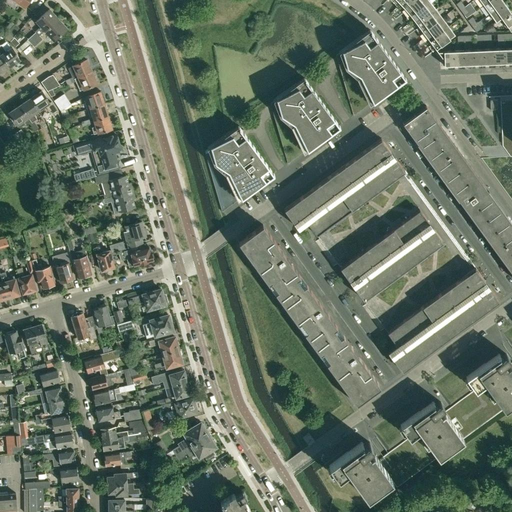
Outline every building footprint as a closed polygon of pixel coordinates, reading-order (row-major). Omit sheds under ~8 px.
[(410,0),(403,7),(406,10),(402,13),(407,17),(410,14),(427,0),(410,0)] [(428,0),(427,0),(410,14),(407,17),(410,22),(414,20),(417,23),(436,8),(428,0)] [(490,13),(504,3),(502,0),(490,0),(484,5),(490,13)] [(460,9),(465,6),(460,1),(456,4),(460,9)] [(496,21),(510,11),(504,3),(490,13),(496,21)] [(465,6),(460,9),(464,15),(469,12),(465,6)] [(417,23),(419,26),(415,29),(419,34),(423,31),(442,17),(436,8),(417,23)] [(39,35),(43,31),(58,18),(49,9),(36,20),(42,26),(27,39),(31,43),(39,35)] [(511,13),(510,11),(496,21),(496,22),(501,18),(511,30),(511,13)] [(442,17),(423,31),(419,34),(423,39),(427,36),(429,40),(448,26),(442,17)] [(472,26),(476,23),(472,17),(468,20),(472,26)] [(53,40),(59,35),(67,28),(58,18),(43,31),(47,35),(48,34),(53,40)] [(476,23),(472,26),(476,32),(480,28),(476,23)] [(5,37),(9,41),(20,29),(16,25),(5,37)] [(429,40),(432,44),(428,46),(432,52),(455,35),(448,26),(429,40)] [(343,50),(340,53),(339,52),(336,55),(336,56),(353,116),(406,78),(371,31),(371,30),(369,31),(351,45),(342,49),(343,50)] [(21,38),(18,34),(11,40),(17,46),(20,43),(19,41),(21,38)] [(34,46),(42,39),(39,35),(31,43),(34,46)] [(12,47),(6,51),(2,45),(1,46),(0,45),(0,53),(1,54),(9,66),(14,63),(16,64),(19,62),(19,60),(20,59),(12,47)] [(495,63),(506,62),(505,48),(495,49),(495,63)] [(465,64),(475,64),(474,49),(464,50),(465,64)] [(475,64),(485,63),(485,49),(474,49),(475,64)] [(485,63),(495,63),(495,49),(485,49),(485,63)] [(444,65),(455,65),(454,50),(438,51),(442,57),(444,57),(444,65)] [(455,65),(465,64),(464,50),(454,50),(455,65)] [(0,72),(9,66),(1,54),(0,54),(0,72)] [(75,78),(92,71),(86,59),(73,65),(68,67),(72,77),(74,76),(75,78)] [(80,90),(88,87),(97,82),(92,71),(75,78),(74,76),(72,77),(70,78),(72,82),(75,80),(80,90)] [(41,81),(48,91),(60,85),(53,74),(48,76),(41,81)] [(276,99),(274,101),(274,100),(270,103),(288,164),(304,152),(340,126),(324,104),(324,105),(315,92),(305,78),(284,93),(276,97),(276,99)] [(49,102),(47,99),(41,90),(30,98),(39,110),(45,105),(49,111),(51,110),(54,115),(58,112),(57,109),(51,101),(49,102)] [(90,107),(104,103),(106,102),(104,95),(102,96),(100,91),(86,95),(88,101),(90,107)] [(57,106),(68,99),(64,94),(54,100),(57,106)] [(34,113),(39,110),(30,98),(20,105),(32,122),(34,121),(37,118),(34,113)] [(68,99),(57,106),(61,110),(71,104),(68,99)] [(90,121),(108,115),(104,103),(90,107),(90,108),(87,109),(90,119),(89,119),(90,121)] [(36,124),(34,121),(32,122),(20,105),(9,112),(20,127),(25,124),(30,123),(32,127),(36,124)] [(426,105),(403,122),(418,143),(461,198),(459,200),(511,272),(511,224),(485,191),(488,190),(426,105)] [(94,133),(102,131),(112,128),(111,126),(113,125),(111,121),(110,121),(108,115),(90,121),(89,119),(85,120),(87,125),(91,124),(94,133)] [(211,147),(208,148),(204,151),(222,212),(274,173),(259,152),(240,127),(239,126),(219,141),(210,145),(211,147)] [(16,133),(24,145),(29,141),(21,129),(16,133)] [(120,148),(116,135),(101,139),(101,137),(73,145),(75,150),(76,149),(77,154),(92,149),(98,173),(119,167),(117,159),(116,160),(114,152),(119,151),(119,149),(120,148)] [(307,222),(316,234),(405,170),(381,138),(284,208),(298,228),(307,222)] [(0,157),(1,157),(2,157),(9,152),(3,143),(3,144),(0,139),(0,157)] [(93,168),(80,172),(83,180),(95,176),(96,176),(96,175),(95,175),(93,168)] [(121,189),(132,186),(130,182),(128,183),(125,175),(119,176),(117,170),(95,176),(97,183),(104,181),(107,193),(103,194),(105,198),(122,193),(121,189)] [(120,211),(125,210),(135,207),(132,199),(135,198),(132,186),(121,189),(122,193),(105,198),(106,202),(112,201),(113,204),(117,203),(120,211)] [(420,209),(340,267),(364,299),(443,241),(420,209)] [(44,226),(47,233),(61,228),(58,221),(44,226)] [(143,228),(141,221),(125,225),(127,232),(125,232),(129,247),(134,245),(133,243),(142,241),(141,236),(145,235),(145,234),(147,233),(145,227),(143,228)] [(239,242),(356,403),(381,386),(263,224),(239,242)] [(85,235),(87,235),(93,233),(98,232),(96,226),(84,229),(84,230),(85,235)] [(122,241),(109,245),(111,252),(124,248),(123,244),(122,241)] [(84,250),(74,252),(72,244),(68,245),(72,261),(74,266),(75,266),(78,277),(85,275),(85,276),(90,275),(91,273),(84,250)] [(108,246),(109,250),(99,252),(97,245),(93,246),(95,254),(97,254),(102,270),(107,268),(108,270),(113,268),(112,267),(114,266),(110,253),(111,252),(109,245),(108,246)] [(149,246),(136,250),(135,248),(134,245),(129,247),(124,248),(111,252),(110,253),(117,251),(121,261),(127,259),(129,267),(134,265),(153,260),(153,259),(154,257),(153,253),(150,252),(149,246)] [(41,263),(38,264),(35,253),(30,254),(38,281),(40,280),(42,287),(44,286),(45,288),(53,285),(53,284),(55,283),(50,266),(43,268),(41,263)] [(73,278),(66,255),(53,259),(57,273),(58,272),(61,282),(67,280),(67,281),(72,280),(71,279),(73,278)] [(29,272),(34,270),(31,260),(26,261),(29,272)] [(36,289),(31,274),(24,276),(21,266),(16,267),(23,293),(28,291),(28,293),(36,290),(35,289),(36,289)] [(475,267),(387,332),(397,344),(388,351),(402,370),(499,300),(475,267)] [(0,273),(2,280),(7,297),(11,296),(11,297),(19,295),(18,294),(19,294),(15,279),(8,281),(5,271),(0,271),(0,273)] [(147,309),(165,304),(165,302),(167,301),(165,296),(163,296),(161,288),(127,298),(129,303),(130,302),(131,303),(138,301),(138,303),(145,301),(147,309)] [(112,316),(109,317),(106,305),(105,306),(103,305),(100,305),(99,307),(93,309),(96,319),(94,319),(98,332),(103,331),(101,324),(103,324),(104,327),(114,324),(112,316)] [(122,320),(119,309),(113,311),(116,322),(122,320)] [(78,338),(89,334),(91,340),(97,338),(93,325),(90,326),(88,321),(86,321),(83,312),(76,312),(71,316),(78,338)] [(173,324),(171,323),(168,314),(149,320),(150,322),(143,324),(147,337),(173,330),(172,328),(173,326),(173,324)] [(134,327),(132,320),(117,324),(119,331),(134,327)] [(49,350),(49,348),(47,343),(48,343),(44,331),(45,330),(44,324),(42,324),(42,323),(35,326),(39,340),(43,350),(43,352),(49,350)] [(39,340),(35,326),(32,326),(32,325),(25,327),(26,328),(24,329),(31,355),(37,353),(36,352),(43,350),(39,340)] [(4,334),(9,352),(18,350),(20,357),(26,356),(20,335),(17,335),(16,331),(14,332),(13,331),(6,333),(4,334)] [(159,340),(160,343),(163,354),(180,349),(178,343),(176,342),(175,336),(159,340)] [(182,362),(180,356),(181,354),(180,349),(163,354),(165,361),(154,364),(156,370),(161,368),(161,369),(167,367),(167,369),(175,367),(174,364),(182,362)] [(88,372),(104,368),(101,358),(108,357),(106,352),(93,356),(94,357),(85,360),(86,365),(85,367),(86,370),(88,371),(88,372)] [(511,366),(510,364),(507,366),(504,363),(510,359),(506,354),(501,358),(498,355),(500,354),(499,353),(466,377),(475,389),(476,390),(485,383),(503,408),(511,402),(511,401),(511,365),(511,366)] [(45,360),(47,368),(54,366),(52,358),(45,360)] [(511,403),(511,362),(510,364),(511,366),(511,365),(511,401),(511,402),(503,408),(485,383),(476,390),(475,389),(471,392),(453,405),(444,412),(446,414),(463,437),(455,442),(451,446),(445,450),(437,455),(419,431),(410,438),(409,437),(379,459),(392,477),(384,482),(379,486),(373,490),(366,495),(367,497),(391,479),(397,487),(439,456),(511,403)] [(133,382),(132,375),(130,368),(119,371),(106,374),(90,378),(92,389),(112,384),(111,377),(122,375),(122,373),(124,373),(127,386),(134,385),(133,382)] [(41,375),(41,378),(44,386),(59,381),(59,380),(60,378),(59,375),(57,374),(56,369),(40,373),(41,375)] [(163,381),(165,388),(189,381),(187,375),(185,374),(184,369),(169,373),(169,371),(157,374),(159,382),(163,381)] [(132,375),(133,382),(147,378),(145,372),(132,375)] [(191,393),(190,389),(191,387),(189,381),(165,388),(168,397),(156,400),(157,406),(163,404),(166,403),(168,402),(177,400),(176,398),(191,393)] [(24,383),(16,385),(19,393),(25,392),(24,390),(25,389),(24,383)] [(115,394),(120,392),(136,389),(134,385),(127,386),(93,393),(95,399),(94,400),(94,402),(96,403),(96,404),(116,400),(115,394)] [(48,401),(63,398),(63,397),(64,396),(63,392),(62,391),(61,386),(45,389),(45,387),(35,389),(36,394),(46,391),(48,401)] [(196,404),(194,404),(192,397),(177,402),(177,400),(168,402),(166,403),(163,404),(164,407),(171,406),(174,418),(196,411),(196,410),(197,408),(196,404)] [(52,416),(51,414),(66,410),(65,405),(66,403),(65,400),(64,399),(63,398),(48,401),(51,412),(35,415),(36,419),(41,418),(52,416)] [(446,414),(444,412),(444,411),(441,414),(439,411),(444,407),(441,401),(435,406),(433,403),(434,402),(433,401),(400,425),(409,437),(410,438),(419,431),(437,455),(445,450),(451,446),(455,442),(463,437),(446,414)] [(11,420),(18,419),(17,405),(10,406),(11,420)] [(120,417),(119,411),(113,412),(112,406),(97,408),(97,410),(96,411),(97,415),(98,415),(99,421),(114,418),(120,417)] [(123,421),(128,421),(144,418),(141,408),(128,410),(128,411),(122,412),(123,421)] [(42,422),(53,420),(54,431),(70,428),(70,427),(71,426),(70,420),(68,421),(67,415),(52,418),(52,416),(41,418),(42,422)] [(145,420),(144,418),(128,421),(129,428),(138,427),(139,434),(147,432),(148,432),(147,430),(145,420)] [(19,434),(18,422),(18,419),(11,420),(13,435),(19,434)] [(151,419),(145,420),(147,430),(154,428),(151,419)] [(201,422),(192,427),(189,422),(181,426),(184,432),(188,439),(185,441),(186,443),(184,445),(182,443),(173,449),(176,454),(208,434),(205,429),(206,426),(203,423),(201,423),(201,422)] [(102,439),(128,435),(127,431),(116,433),(115,427),(101,429),(102,439)] [(147,432),(139,434),(138,434),(139,441),(148,439),(147,432)] [(302,436),(309,446),(315,441),(309,432),(302,436)] [(31,443),(56,439),(57,447),(47,448),(48,450),(48,453),(65,451),(65,446),(73,445),(72,444),(74,442),(73,439),(71,438),(71,433),(55,435),(55,433),(30,437),(31,443)] [(211,449),(216,446),(215,445),(216,443),(214,439),(211,439),(208,434),(176,454),(179,459),(188,453),(189,455),(195,451),(194,450),(194,449),(199,456),(203,454),(206,458),(214,454),(211,449)] [(125,447),(124,441),(128,440),(128,435),(102,439),(103,444),(102,446),(102,448),(104,449),(104,450),(125,447)] [(392,477),(379,459),(375,454),(374,454),(373,452),(369,454),(367,451),(373,447),(369,442),(363,446),(361,443),(363,442),(362,441),(329,465),(338,478),(348,471),(366,496),(366,495),(373,490),(379,486),(384,482),(392,477)] [(61,465),(61,463),(75,461),(75,460),(75,459),(75,456),(74,455),(73,450),(65,451),(48,453),(43,454),(44,459),(53,457),(54,464),(53,464),(53,466),(61,465)] [(126,457),(132,456),(138,455),(137,450),(104,454),(106,465),(127,463),(126,457)] [(164,462),(165,461),(168,459),(168,458),(166,454),(165,454),(164,452),(162,453),(159,455),(161,457),(164,462)] [(76,467),(62,469),(62,467),(51,468),(51,473),(58,472),(58,474),(60,474),(61,482),(77,480),(77,479),(78,477),(78,474),(76,473),(76,467)] [(106,478),(106,485),(127,483),(126,478),(138,477),(138,472),(136,472),(114,473),(115,476),(107,476),(108,478),(106,478)] [(127,483),(106,485),(107,492),(109,492),(109,493),(116,492),(116,495),(139,493),(139,488),(133,489),(133,483),(127,483)] [(49,484),(25,485),(26,492),(30,492),(36,491),(43,491),(49,490),(49,484)] [(59,501),(78,500),(78,496),(79,496),(79,488),(78,488),(66,488),(67,496),(58,496),(59,501)] [(0,511),(18,511),(16,492),(0,493),(0,511)] [(251,511),(243,498),(238,501),(234,493),(220,502),(225,509),(220,511),(251,511)] [(146,508),(153,507),(154,499),(154,497),(149,498),(146,498),(146,506),(146,508)] [(162,499),(154,498),(152,508),(160,509),(162,499)] [(137,504),(134,504),(124,505),(124,499),(109,499),(109,501),(108,501),(108,505),(109,505),(109,510),(137,509),(137,504)] [(78,500),(59,501),(59,506),(67,506),(67,511),(79,511),(79,505),(78,505),(78,500)]
